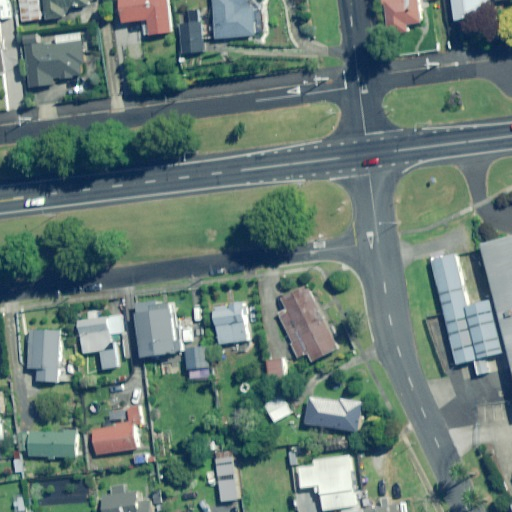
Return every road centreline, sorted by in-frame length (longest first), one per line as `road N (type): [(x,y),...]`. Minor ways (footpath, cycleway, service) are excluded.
road 1 (residential): [(0,294),(377,244)]
road 2 (trunk): [(366,152),(0,199)]
road 3 (residential): [(357,85),(0,134)]
road 4 (residential): [(377,244),(401,366),(468,511)]
road 5 (residential): [(511,73),(357,85)]
road 6 (trunk): [(511,136),(366,152)]
